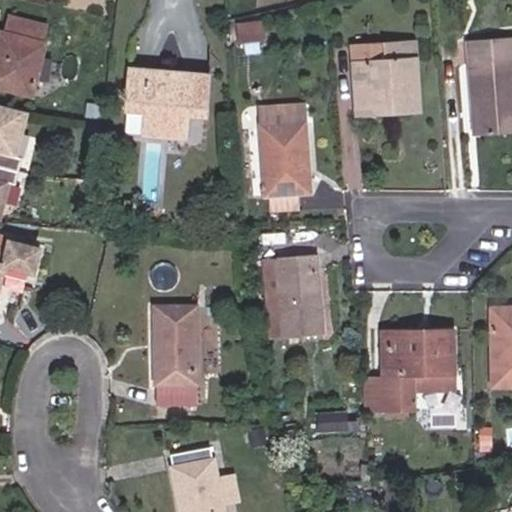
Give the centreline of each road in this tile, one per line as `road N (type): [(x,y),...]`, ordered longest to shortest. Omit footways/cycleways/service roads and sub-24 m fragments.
road 1 (residential): [(66,488),(92,426),(92,368),(84,353),(52,350),(33,378),(45,462)]
road 2 (residential): [(378,259),(398,274),(433,265),(445,244),(434,210)]
